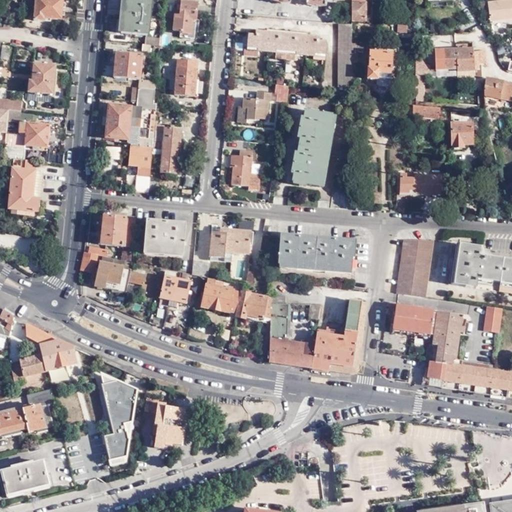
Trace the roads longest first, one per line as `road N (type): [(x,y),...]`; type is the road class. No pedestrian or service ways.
road 1 (residential): [(309,386),(301,418),(279,436),(194,475),(69,511)]
road 2 (secondary): [(57,311),(83,332),(135,352),(280,383)]
road 3 (secondary): [(280,383),(62,303)]
road 4 (residential): [(206,206),(227,0)]
road 5 (secondary): [(73,196),(94,0)]
road 6 (residential): [(206,206),(388,219)]
road 7 (residential): [(362,394),(388,219)]
road 8 (secondary): [(362,394),(511,418)]
road 9 (residential): [(73,196),(206,206)]
road 10 (residential): [(388,219),(511,227)]
